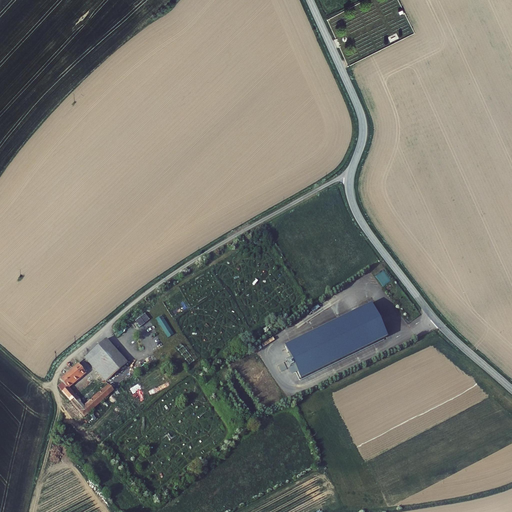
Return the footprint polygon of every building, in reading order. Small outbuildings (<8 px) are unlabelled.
[(371,301),(284,344),(294,364),(298,371),(301,378),(388,336),(371,301)] [(163,317),(157,321),(166,334),(172,330),(163,317)] [(85,359),(96,372),(105,381),(109,378),(127,362),(106,340),(85,359)] [(294,364),(288,366),(292,374),(298,371),(294,364)] [(85,417),(113,393),(107,386),(85,406),(68,389),(84,374),(77,366),(59,382),(62,386),(59,389),(85,417)]
